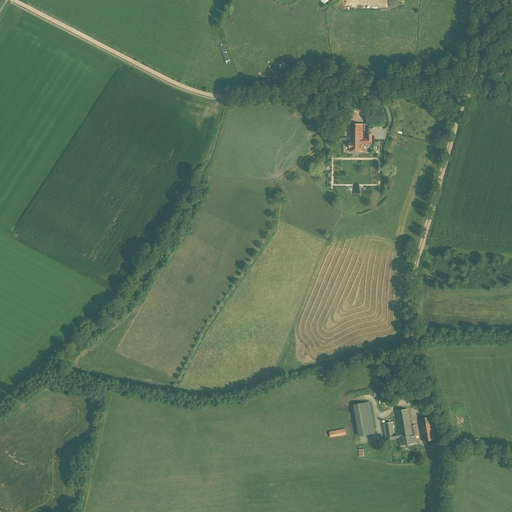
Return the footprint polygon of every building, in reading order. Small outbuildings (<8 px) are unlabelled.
[(370,112),(370,108),(364,109),(367,124),(383,121),(381,110),(370,112)] [(323,129),(329,125),(319,110),(312,114),(323,129)] [(363,139),(363,125),(349,125),(349,151),(363,152),(363,144),(372,144),(372,133),(366,133),(366,139),(363,139)] [(359,436),(375,434),(370,402),(353,405),(359,436)] [(411,426),(408,409),(396,411),(399,433),(395,434),(393,422),(383,424),(386,440),(399,438),(400,446),(416,443),(415,436),(417,435),(415,425),(411,426)] [(436,444),(435,440),(431,417),(418,419),(422,441),(430,440),(431,445),(436,444)] [(330,438),(346,435),(345,429),(329,432),(330,438)]
